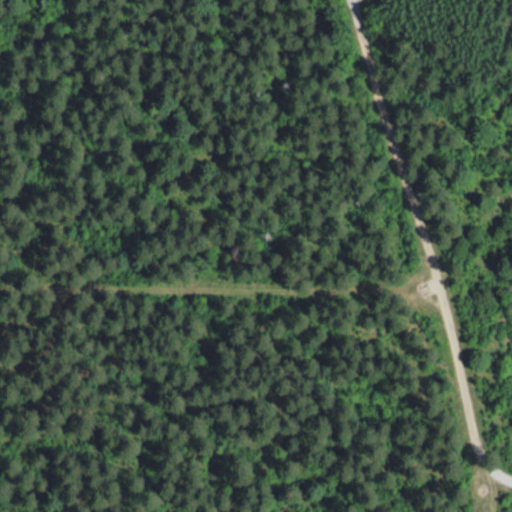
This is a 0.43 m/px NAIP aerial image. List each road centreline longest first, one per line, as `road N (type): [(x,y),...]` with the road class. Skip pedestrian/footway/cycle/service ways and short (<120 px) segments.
road 1 (track): [(511,480),(486,455),(451,388),(440,290),(365,107),(339,0)]
road 2 (track): [(440,290),(0,289)]
